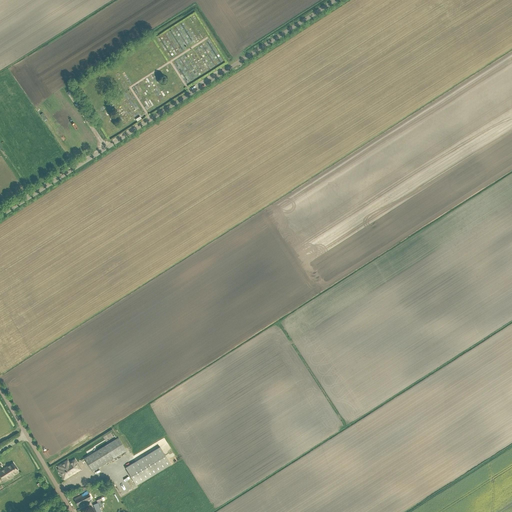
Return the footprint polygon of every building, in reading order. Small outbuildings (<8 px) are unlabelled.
[(93,471),(126,451),(118,438),(85,458),(93,471)] [(137,486),(171,465),(160,447),(126,468),(137,486)] [(71,473),(72,475),(80,469),(75,460),(69,463),(68,461),(61,464),(63,467),(58,470),(63,477),(66,476),(67,478),(69,476),(68,475),(71,473)] [(19,472),(13,463),(8,467),(7,466),(8,468),(6,469),(5,467),(0,470),(0,477),(3,482),(9,479),(8,477),(12,474),(13,476),(14,476),(13,475),(19,472)] [(87,503),(92,500),(88,491),(74,498),(77,506),(86,502),(87,503)]
